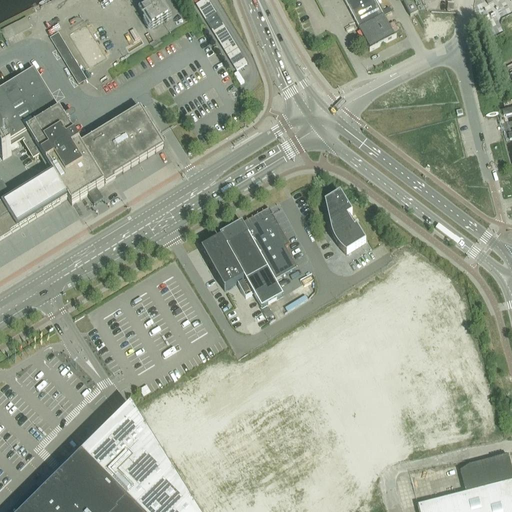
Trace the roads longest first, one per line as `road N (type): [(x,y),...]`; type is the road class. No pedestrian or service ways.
road 1 (tertiary): [(0,319),(316,126)]
road 2 (tertiary): [(309,115),(0,305)]
road 3 (tertiary): [(511,265),(494,240),(328,111)]
road 4 (tertiary): [(316,126),(499,280)]
road 5 (unclassified): [(394,511),(391,466),(511,444)]
road 6 (unclassified): [(450,49),(491,181)]
road 7 (unclassified): [(328,111),(450,49)]
road 8 (tertiary): [(328,111),(301,80),(261,0)]
road 9 (tertiary): [(253,0),(309,115)]
